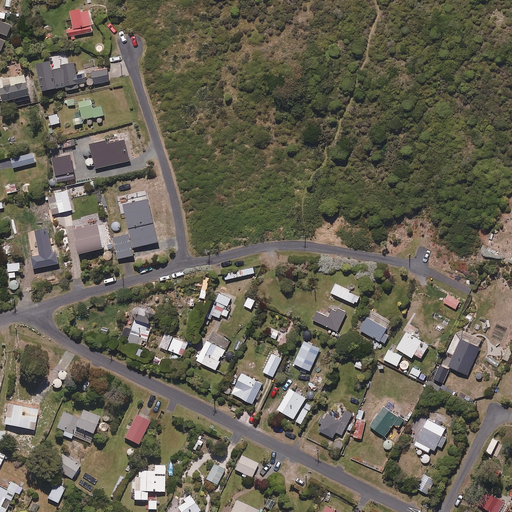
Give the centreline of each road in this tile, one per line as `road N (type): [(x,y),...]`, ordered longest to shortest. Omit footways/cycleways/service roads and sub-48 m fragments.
road 1 (residential): [(26,312),(73,345),(412,511)]
road 2 (residential): [(182,268),(274,244),(419,266)]
road 3 (residential): [(131,48),(178,214),(182,268)]
road 4 (residential): [(26,312),(182,268)]
road 5 (residential): [(511,414),(491,418),(442,511)]
